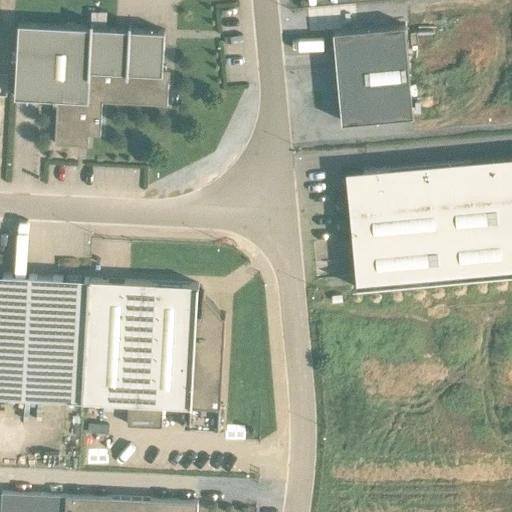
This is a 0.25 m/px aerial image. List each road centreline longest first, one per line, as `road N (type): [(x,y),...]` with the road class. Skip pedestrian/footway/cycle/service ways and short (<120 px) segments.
road 1 (unclassified): [(295,511),(301,402),(275,210)]
road 2 (unknown): [(296,506),(0,478)]
road 3 (unclassified): [(0,204),(275,210)]
road 4 (unclassified): [(275,210),(264,0)]
